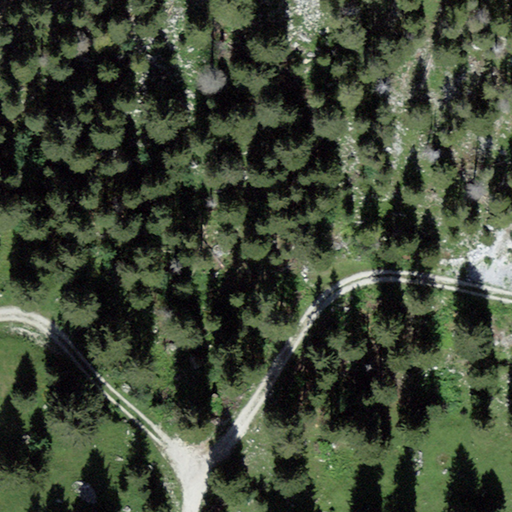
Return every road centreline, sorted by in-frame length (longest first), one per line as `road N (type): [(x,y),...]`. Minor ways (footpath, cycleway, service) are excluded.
road 1 (track): [(511,294),(367,274),(322,305),(224,443),(200,463),(191,511)]
road 2 (track): [(200,463),(170,448),(49,325),(0,312)]
